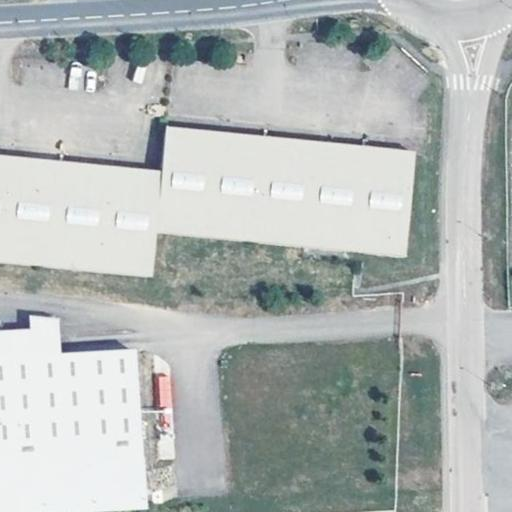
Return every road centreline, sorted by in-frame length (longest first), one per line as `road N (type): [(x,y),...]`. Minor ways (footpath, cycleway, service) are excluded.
road 1 (unclassified): [(465,21),(473,89),(464,213),(468,511)]
road 2 (unclassified): [(280,0),(0,22)]
road 3 (unknown): [(0,104),(156,135)]
road 4 (unknown): [(296,108),(428,113)]
